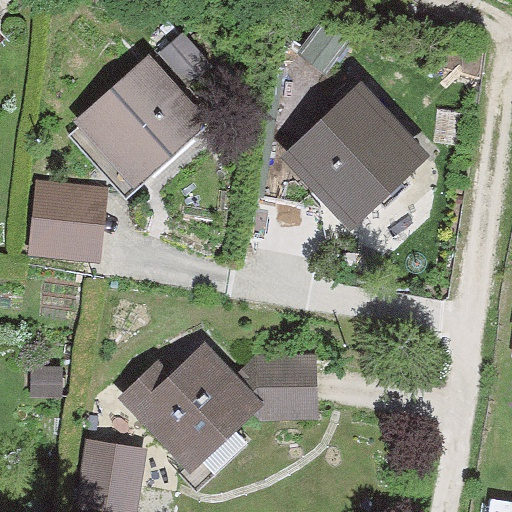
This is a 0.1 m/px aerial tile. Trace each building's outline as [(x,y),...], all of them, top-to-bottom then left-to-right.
[(78,135),(133,201),(211,136),(156,70),(78,135)] [(279,157),(344,230),(429,155),(363,82),(279,157)] [(107,189),(37,183),(31,253),(100,259),(107,189)] [(118,399),(190,477),(256,415),(260,421),(319,420),(317,356),(257,355),(237,376),(205,343),(172,374),(159,360),(118,399)] [(143,511),(155,441),(95,431),(83,501),(143,511)]
